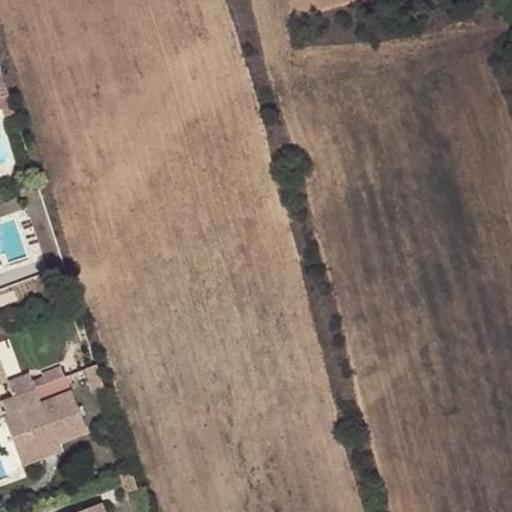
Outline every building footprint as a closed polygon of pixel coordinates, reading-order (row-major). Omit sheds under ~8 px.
[(3,74),(0,74),(0,106),(13,102),(3,74)] [(39,407),(33,391),(18,396),(40,454),(57,448),(86,437),(71,395),(39,407)] [(18,396),(0,403),(0,407),(5,422),(16,419),(30,458),(40,454),(18,396)] [(40,454),(43,463),(61,456),(57,448),(40,454)] [(33,467),(43,463),(40,454),(30,458),(33,467)]
